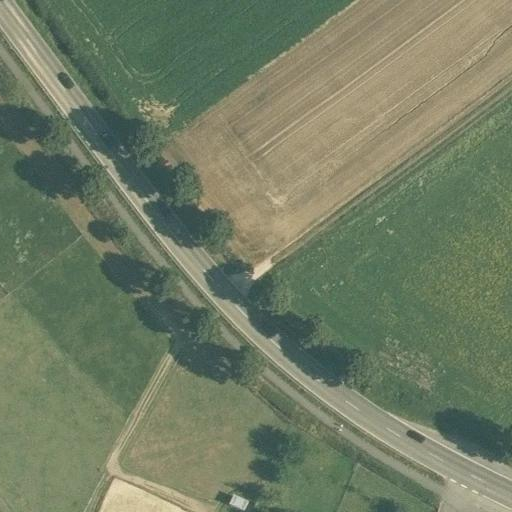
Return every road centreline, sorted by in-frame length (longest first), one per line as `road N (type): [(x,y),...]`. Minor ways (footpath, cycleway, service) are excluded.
road 1 (secondary): [(511,499),(325,389),(223,300),(0,7)]
road 2 (track): [(223,300),(511,91)]
